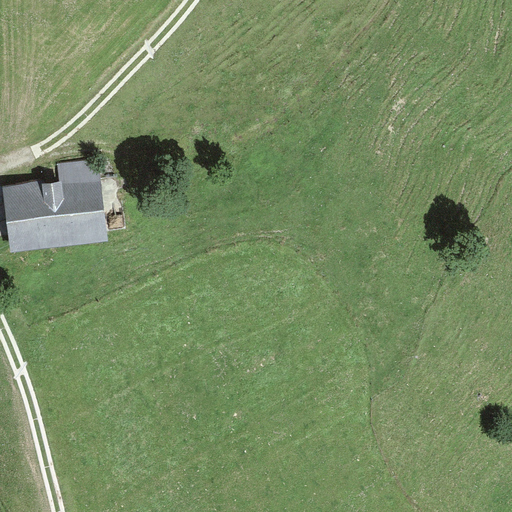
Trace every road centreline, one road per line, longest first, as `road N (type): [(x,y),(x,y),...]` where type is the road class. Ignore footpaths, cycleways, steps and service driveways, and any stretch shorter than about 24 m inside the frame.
road 1 (track): [(43,147),(199,155),(231,144),(291,110),(392,0)]
road 2 (track): [(191,0),(84,115),(0,167)]
road 3 (track): [(58,511),(33,407),(0,324)]
